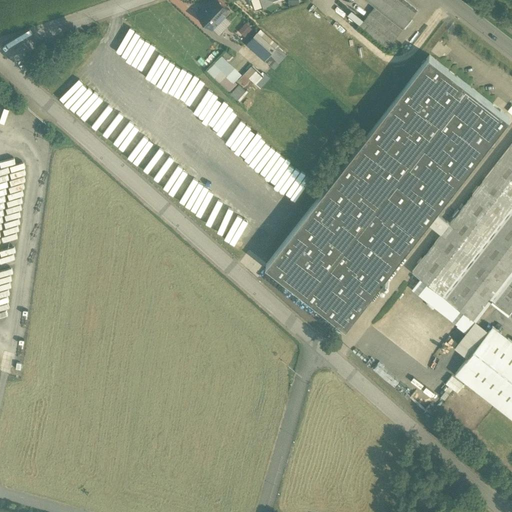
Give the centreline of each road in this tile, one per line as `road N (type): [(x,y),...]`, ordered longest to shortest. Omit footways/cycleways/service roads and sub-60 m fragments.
road 1 (residential): [(0,59),(509,511)]
road 2 (residential): [(0,45),(136,0)]
